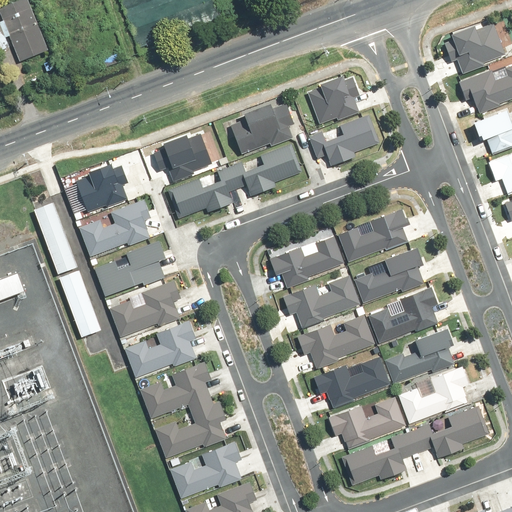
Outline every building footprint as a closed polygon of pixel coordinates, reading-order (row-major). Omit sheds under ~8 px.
[(22,62),(50,50),(29,0),(21,0),(1,8),(7,23),(0,26),(0,51),(11,47),(7,35),(11,34),(22,62)] [(121,0),(139,46),(218,16),(211,0),(121,0)] [(509,54),(498,24),(482,30),(481,26),(456,35),(464,56),(460,58),(465,71),(509,54)] [(495,70),(462,83),(468,100),(476,97),(481,111),(511,99),(511,66),(509,68),(511,76),(499,81),(495,70)] [(348,77),(325,85),(326,88),(311,93),(322,125),(340,119),(341,121),(362,113),(356,98),(363,96),(356,77),(349,79),(348,77)] [(276,106),(223,124),(229,141),(239,137),(244,153),(273,143),(275,147),(297,139),(291,122),(283,125),(276,106)] [(484,137),(487,136),(495,155),(511,148),(511,111),(511,110),(479,123),(484,137)] [(358,154),(384,144),(373,115),(313,138),(321,159),(329,155),(332,164),(334,163),(336,168),(360,159),(358,154)] [(152,147),(160,166),(168,163),(174,178),(194,171),(192,165),(210,158),(200,134),(188,138),(188,133),(152,147)] [(251,186),(254,197),(279,189),(277,183),(306,173),(297,146),(265,158),(268,167),(250,174),(247,165),(222,173),(225,182),(205,189),(202,180),(173,190),(183,218),(211,208),(213,212),(238,203),(234,192),(251,186)] [(506,180),(511,194),(511,156),(493,163),(500,182),(506,180)] [(78,180),(90,211),(109,203),(110,206),(129,199),(124,185),(132,182),(126,166),(118,169),(117,166),(78,180)] [(55,204),(36,211),(60,275),(79,268),(55,204)] [(133,246),(152,239),(140,204),(116,212),(120,223),(107,228),(104,220),(84,227),(95,256),(132,243),(133,246)] [(362,228),(341,236),(351,263),(412,242),(406,227),(414,224),(408,209),(373,222),(377,231),(364,236),(362,228)] [(347,265),(336,237),(318,244),(321,252),(309,257),(305,247),(273,259),(280,277),(285,275),(290,288),(347,265)] [(146,286),(168,278),(163,262),(172,259),(166,242),(120,258),(121,261),(98,269),(108,297),(145,283),(146,286)] [(434,278),(423,247),(386,261),(389,269),(359,280),(367,303),(403,290),(405,293),(430,284),(429,280),(434,278)] [(18,271),(0,277),(0,298),(24,290),(18,271)] [(83,273),(64,279),(85,336),(103,329),(83,273)] [(363,303),(353,277),(331,285),(334,291),(323,295),(319,285),(285,298),(291,315),(300,312),(306,329),(329,320),(328,316),(363,303)] [(188,313),(176,281),(145,293),(149,304),(135,310),(132,302),(114,309),(125,338),(162,324),(163,326),(183,319),(182,315),(188,313)] [(389,310),(372,316),(380,339),(418,325),(419,328),(441,320),(435,304),(442,301),(436,285),(402,298),(406,308),(390,314),(389,310)] [(341,358),(379,345),(369,315),(347,323),(350,331),(337,335),(334,325),(301,336),(307,356),(314,353),(320,369),(342,361),(341,358)] [(56,317),(47,320),(58,352),(66,349),(56,317)] [(177,366),(200,356),(194,341),(200,339),(193,321),(160,335),(165,345),(153,350),(148,340),(128,348),(140,377),(176,363),(177,366)] [(407,353),(389,359),(397,382),(435,368),(436,372),(458,364),(453,348),(460,346),(454,329),(420,341),(423,351),(408,357),(407,353)] [(353,394),(390,381),(380,351),(358,359),(361,367),(349,372),(345,361),(312,373),(319,392),(326,389),(331,405),(354,398),(353,394)] [(180,423),(159,431),(169,458),(208,443),(209,447),(229,440),(223,422),(230,420),(223,402),(216,405),(208,382),(214,380),(207,362),(178,372),(183,384),(166,390),(164,382),(142,390),(153,419),(192,404),(199,424),(183,430),(180,423)] [(402,395),(413,426),(472,404),(466,388),(473,386),(466,367),(433,380),(437,392),(426,396),(423,388),(402,395)] [(409,427),(398,397),(376,405),(380,415),(370,419),(365,405),(333,417),(340,435),(346,433),(351,449),(409,427)] [(343,457),(354,487),(382,477),(383,481),(410,471),(406,458),(437,446),(442,459),(469,449),(467,444),(493,435),(483,406),(452,417),(455,427),(436,434),(433,424),(394,439),(398,448),(379,455),(375,446),(343,457)] [(225,488),(245,481),(238,462),(245,460),(238,442),(207,453),(211,465),(198,470),(195,462),(173,469),(183,499),(224,485),(225,488)] [(255,511),(252,504),(260,501),(252,482),(221,494),(226,505),(213,510),(210,502),(189,510),(190,511),(255,511)]
